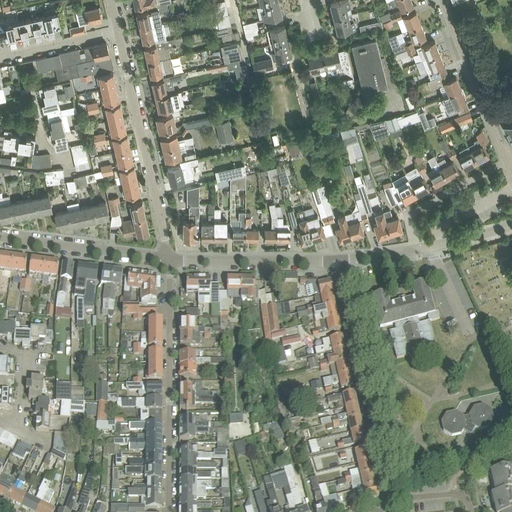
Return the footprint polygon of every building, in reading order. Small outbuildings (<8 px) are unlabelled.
[(212,3),(214,11),(227,8),(225,0),(212,3)] [(331,15),(334,16),(334,18),(348,15),(352,14),(348,0),(346,0),(331,4),(331,7),(330,9),(331,15)] [(389,0),(391,6),(399,3),(401,10),(414,6),(411,0),(389,0)] [(264,20),(282,16),(279,2),(261,6),(264,20)] [(162,22),(161,22),(159,13),(168,11),(167,4),(147,8),(148,11),(137,14),(140,28),(163,23),(162,22)] [(78,20),(86,18),(88,23),(101,20),(98,7),(76,12),(78,20)] [(57,8),(43,12),(44,15),(47,29),(50,40),(56,38),(53,27),(61,26),(58,12),(57,8)] [(214,11),(218,28),(231,25),(227,8),(214,11)] [(416,11),(404,16),(409,29),(421,24),(416,11)] [(381,18),(381,19),(382,21),(392,17),(393,20),(398,19),(395,12),(390,14),(389,12),(380,16),(381,18)] [(47,29),(44,15),(31,18),(34,32),(37,43),(43,41),(40,30),(47,29)] [(354,21),(350,22),(348,15),(334,18),(338,33),(355,28),(354,21)] [(22,35),(18,21),(17,17),(5,20),(11,49),(17,47),(15,36),(22,35)] [(34,32),(31,18),(18,21),(22,35),(24,46),(30,44),(28,33),(34,32)] [(361,25),(362,32),(383,27),(381,20),(361,25)] [(391,20),(384,23),(386,29),(393,26),(391,20)] [(257,21),(243,24),(245,31),(258,27),(257,21)] [(79,25),(69,27),(71,36),(86,32),(84,24),(84,23),(79,25)] [(143,42),(155,39),(155,42),(166,40),(163,23),(140,28),(143,42)] [(387,37),(395,55),(414,47),(412,43),(426,37),(421,24),(409,29),(413,38),(399,43),(395,34),(387,37)] [(217,36),(232,33),(231,25),(218,28),(215,29),(217,36)] [(267,30),(269,38),(270,45),(288,40),(284,26),(267,30)] [(246,37),(260,33),(258,27),(245,31),(246,37)] [(144,48),(147,62),(159,59),(167,58),(165,48),(183,44),(181,37),(169,39),(166,40),(155,42),(156,46),(144,48)] [(352,44),(364,91),(387,86),(376,38),(352,44)] [(274,59),(291,55),(288,40),(270,45),(274,59)] [(421,61),(422,60),(440,53),(434,40),(416,48),(421,61)] [(237,42),(221,46),(225,62),(227,62),(239,59),(241,58),(237,42)] [(106,43),(77,49),(78,55),(83,54),(85,61),(109,56),(106,43)] [(395,55),(396,59),(416,51),(414,47),(395,55)] [(337,71),(342,70),(337,49),(323,53),(326,67),(328,75),(336,73),(337,71)] [(71,51),(62,53),(66,70),(75,68),(74,64),(85,61),(83,54),(78,55),(79,59),(73,60),(71,51)] [(56,65),(49,67),(53,82),(60,80),(58,72),(66,70),(62,53),(53,55),(56,65)] [(319,69),(326,67),(323,53),(309,56),(313,75),(320,73),(319,69)] [(422,60),(430,79),(447,73),(445,66),(440,53),(422,60)] [(85,61),(74,64),(75,68),(77,76),(81,75),(90,73),(102,71),(112,69),(110,56),(109,56),(85,61)] [(40,58),(31,60),(35,77),(44,75),(46,83),(53,82),(49,67),(43,68),(40,58)] [(252,63),(255,72),(273,68),(271,58),(252,63)] [(151,76),(163,73),(159,59),(147,62),(151,76)] [(237,78),(247,76),(248,76),(248,75),(245,64),(240,65),(239,59),(227,62),(227,63),(228,68),(228,69),(234,67),(237,78)] [(25,72),(18,74),(21,89),(28,87),(29,87),(27,79),(35,77),(31,60),(22,62),(25,72)] [(207,72),(228,68),(227,63),(206,67),(207,72)] [(189,64),(170,68),(171,75),(183,73),(190,71),(189,64)] [(100,83),(102,89),(116,86),(113,72),(96,76),(98,83),(100,83)] [(164,80),(152,83),(155,97),(175,92),(173,81),(184,78),(183,73),(171,75),(163,77),(164,80)] [(346,88),(352,87),(349,73),(342,75),(346,88)] [(427,86),(434,83),(449,77),(447,73),(430,79),(426,81),(427,86)] [(248,76),(247,76),(250,94),(258,92),(254,74),(248,75),(248,76)] [(408,87),(416,83),(414,77),(406,81),(408,87)] [(448,94),(442,96),(442,97),(449,95),(461,90),(456,77),(444,81),(448,94)] [(320,95),(316,82),(310,83),(313,97),(320,95)] [(58,100),(56,92),(54,85),(39,88),(40,96),(43,95),(45,103),(58,100)] [(102,103),(119,100),(116,86),(102,89),(103,96),(101,97),(102,103)] [(458,112),(459,113),(469,109),(466,103),(461,90),(449,95),(442,97),(449,115),(458,112)] [(181,91),(175,92),(155,97),(158,110),(184,105),(181,91)] [(414,106),(410,95),(405,97),(410,108),(414,106)] [(415,106),(425,103),(423,97),(413,101),(415,106)] [(47,110),(49,118),(61,115),(58,100),(45,103),(42,103),(44,111),(47,110)] [(89,113),(99,111),(97,101),(87,104),(89,113)] [(105,114),(107,114),(109,120),(123,117),(120,103),(103,107),(105,114)] [(159,132),(176,129),(173,116),(180,114),(179,109),(165,113),(166,116),(156,118),(159,132)] [(417,112),(397,119),(401,126),(420,119),(417,112)] [(454,119),(453,119),(456,125),(472,119),(470,112),(454,118),(454,119)] [(52,133),(65,131),(61,115),(49,118),(46,119),(47,126),(50,125),(52,133)] [(511,115),(502,120),(511,138),(511,115)] [(188,128),(212,123),(210,116),(183,122),(182,123),(185,128),(181,134),(183,136),(188,128)] [(110,134),(126,131),(123,117),(109,120),(110,127),(108,128),(110,134)] [(397,119),(396,117),(385,119),(387,127),(388,131),(401,126),(397,119)] [(424,129),(435,125),(436,125),(433,117),(421,121),(424,129)] [(222,145),(233,142),(232,139),(233,138),(229,119),(216,122),(221,141),(222,145)] [(385,119),(368,123),(372,132),(387,127),(385,119)] [(448,130),(445,123),(439,126),(442,133),(448,130)] [(342,138),(345,145),(358,140),(356,134),(354,126),(340,130),(342,138)] [(12,131),(4,130),(4,133),(2,146),(18,148),(19,135),(11,134),(12,131)] [(468,146),(470,151),(477,162),(489,156),(483,145),(488,142),(482,130),(477,133),(479,138),(474,141),(475,142),(468,146)] [(65,131),(52,133),(49,134),(51,141),(54,141),(56,149),(68,146),(65,131)] [(19,135),(18,148),(33,150),(35,138),(27,136),(27,133),(20,132),(19,135)] [(104,132),(94,135),(95,140),(87,142),(88,145),(96,143),(96,144),(106,142),(104,132)] [(112,145),(114,145),(116,151),(130,148),(127,134),(110,138),(112,145)] [(176,135),(161,138),(163,149),(179,146),(179,147),(185,145),(187,145),(187,144),(194,143),(192,136),(177,140),(176,135)] [(445,152),(447,151),(449,155),(456,151),(453,147),(450,149),(447,144),(445,140),(440,143),(445,152)] [(455,146),(452,141),(447,144),(450,149),(453,147),(455,146)] [(72,145),(73,151),(85,149),(84,143),(72,145)] [(300,153),(297,143),(288,145),(291,155),(300,153)] [(166,161),(182,158),(180,152),(186,151),(185,145),(179,147),(179,146),(163,149),(166,161)] [(459,151),(462,156),(458,157),(465,169),(477,162),(470,151),(468,146),(459,151)] [(117,165),(133,162),(130,148),(116,151),(117,159),(115,159),(117,165)] [(73,151),(75,157),(87,155),(85,149),(73,151)] [(88,161),(87,155),(75,157),(76,164),(88,161)] [(434,155),(427,159),(433,169),(427,172),(435,186),(447,179),(441,167),(437,161),(434,155)] [(416,157),(413,159),(415,162),(419,169),(424,166),(419,156),(416,157)] [(196,158),(185,160),(180,161),(180,165),(167,168),(171,183),(184,180),(183,174),(191,172),(189,164),(193,163),(193,164),(199,163),(197,157),(196,158)] [(444,157),(437,161),(441,167),(447,179),(459,172),(453,161),(447,164),(444,157)] [(90,167),(88,161),(76,164),(77,170),(90,167)] [(103,175),(113,173),(111,163),(101,166),(103,175)] [(348,179),(354,177),(349,163),(343,165),(348,179)] [(119,176),(121,176),(123,182),(137,179),(134,165),(117,169),(119,176)] [(244,165),(215,171),(217,181),(228,179),(246,175),(244,165)] [(11,167),(4,167),(3,171),(4,175),(10,175),(13,176),(19,177),(16,168),(11,167)] [(276,167),(267,169),(268,173),(269,173),(270,176),(278,174),(276,167)] [(43,170),(46,185),(60,183),(64,182),(63,168),(43,170)] [(88,182),(96,180),(94,172),(86,174),(88,182)] [(88,184),(88,182),(86,174),(74,177),(75,181),(76,188),(88,185),(88,184)] [(411,184),(408,178),(406,174),(401,177),(402,179),(392,185),(390,186),(392,192),(398,202),(403,199),(405,202),(417,195),(411,184)] [(408,178),(411,184),(417,195),(430,189),(423,177),(419,179),(417,174),(408,178)] [(237,187),(245,188),(246,175),(231,178),(230,191),(237,191),(237,187)] [(123,197),(140,193),(137,179),(123,182),(124,189),(122,190),(123,197)] [(213,182),(215,188),(229,185),(228,179),(217,181),(214,182),(213,182)] [(77,190),(76,188),(75,181),(67,182),(69,192),(77,190)] [(392,185),(391,181),(383,184),(387,196),(392,206),(398,202),(392,192),(390,186),(392,185)] [(359,192),(366,213),(372,211),(363,182),(357,184),(359,192)] [(270,204),(275,202),(272,185),(266,186),(270,204)] [(189,221),(181,221),(181,230),(184,230),(184,240),(195,240),(195,230),(199,230),(199,220),(199,186),(187,188),(187,205),(189,205),(189,221)] [(330,223),(325,205),(322,197),(321,197),(318,187),(311,189),(321,220),(322,219),(324,224),(330,223)] [(368,220),(366,213),(359,192),(354,194),(359,209),(344,214),(347,224),(352,237),(364,233),(360,222),(368,220)] [(11,203),(9,195),(0,197),(0,214),(1,221),(14,218),(11,203)] [(52,210),(49,195),(36,197),(39,213),(52,210)] [(118,196),(107,199),(109,205),(120,202),(118,196)] [(322,197),(325,205),(330,223),(337,220),(333,209),(331,209),(327,196),(322,197)] [(39,213),(36,197),(23,200),(27,216),(39,213)] [(11,203),(14,218),(27,216),(23,200),(11,203)] [(142,201),(130,204),(134,218),(145,216),(142,201)] [(109,217),(106,202),(93,205),(96,220),(109,217)] [(109,205),(110,211),(119,209),(121,209),(120,202),(109,205)] [(209,203),(209,222),(202,222),(201,240),(214,240),(214,212),(214,203),(209,203)] [(265,229),(264,240),(277,240),(277,229),(278,216),(276,207),(275,207),(274,203),(268,204),(271,218),(271,229),(265,229)] [(96,220),(93,205),(80,208),(84,223),(96,220)] [(315,216),(312,205),(304,208),(307,218),(310,227),(314,240),(318,238),(318,241),(325,239),(324,236),(326,236),(321,222),(316,224),(314,216),(315,216)] [(283,217),(281,206),(276,207),(278,216),(277,229),(277,240),(290,240),(290,229),(288,223),(283,224),(283,217)] [(84,223),(80,208),(68,210),(71,226),(84,223)] [(297,230),(301,244),(314,240),(310,227),(307,218),(304,208),(303,208),(306,217),(299,220),(302,229),(297,230)] [(390,209),(383,212),(386,221),(390,234),(402,230),(398,217),(393,218),(390,209)] [(55,213),(59,229),(71,226),(68,210),(55,213)] [(233,229),(233,240),(246,240),(246,217),(246,212),(238,211),(238,220),(241,220),(241,229),(233,229)] [(227,240),(227,229),(220,229),(220,212),(214,212),(214,240),(227,240)] [(386,221),(383,212),(375,214),(378,223),(374,225),(378,238),(390,234),(386,221)] [(335,227),(340,241),(352,237),(347,224),(344,214),(337,216),(341,226),(339,226),(338,223),(335,224),(336,227),(335,227)] [(122,221),(122,225),(124,234),(137,232),(138,235),(137,236),(137,237),(150,234),(145,216),(134,218),(122,221)] [(259,229),(251,229),(251,217),(246,217),(246,240),(259,240),(259,229)] [(0,272),(4,273),(4,271),(11,272),(13,257),(0,255),(0,272)] [(25,276),(27,259),(13,257),(11,272),(18,272),(18,275),(25,276)] [(29,276),(32,276),(31,280),(42,281),(43,276),(45,261),(31,259),(29,276)] [(59,263),(45,261),(43,276),(49,277),(49,279),(57,280),(59,263)] [(59,293),(58,293),(56,308),(63,309),(67,280),(71,280),(74,265),(63,263),(59,293)] [(77,322),(84,321),(83,300),(84,300),(84,297),(88,267),(78,265),(76,281),(81,281),(78,299),(76,299),(77,322)] [(96,283),(98,268),(88,267),(84,297),(89,298),(91,283),(96,283)] [(101,284),(106,284),(104,299),(102,298),(102,310),(108,310),(108,303),(109,300),(113,270),(103,269),(101,284)] [(108,316),(113,317),(114,303),(116,286),(121,287),(123,271),(113,270),(109,300),(108,303),(108,310),(108,316)] [(133,315),(141,315),(156,315),(156,307),(139,307),(139,305),(131,305),(132,289),(141,290),(141,299),(144,299),(144,302),(146,302),(146,305),(156,305),(156,276),(129,272),(128,277),(125,277),(125,286),(124,293),(123,304),(123,315),(133,315)] [(186,293),(196,293),(198,293),(198,278),(186,278),(186,293)] [(210,284),(210,278),(198,278),(198,293),(198,304),(204,304),(204,298),(210,298),(210,305),(219,304),(219,300),(218,284),(210,284)] [(227,298),(234,298),(241,298),(241,291),(241,278),(227,278),(227,298)] [(258,300),(258,289),(255,289),(255,278),(241,278),(241,291),(241,298),(241,299),(247,299),(247,300),(258,300)] [(315,297),(332,293),(333,293),(331,281),(326,282),(325,280),(318,281),(318,280),(300,279),(300,284),(305,284),(306,287),(312,285),(315,297)] [(400,299),(400,300),(390,303),(387,291),(371,295),(380,328),(394,324),(396,330),(389,332),(396,359),(407,356),(407,355),(409,355),(410,360),(425,356),(424,351),(425,350),(426,351),(436,348),(429,322),(440,319),(438,312),(437,312),(435,312),(427,280),(411,284),(414,296),(404,299),(404,298),(400,299)] [(293,314),(296,314),(335,305),(332,293),(315,297),(316,303),(312,304),(312,305),(292,310),(293,314)] [(219,304),(220,317),(228,317),(227,300),(219,300),(219,304)] [(273,304),(267,305),(268,313),(282,311),(281,304),(275,305),(273,304)] [(265,341),(271,340),(271,333),(269,320),(268,313),(267,305),(260,307),(264,335),(265,341)] [(315,322),(318,321),(318,322),(337,318),(335,305),(296,314),(298,319),(313,316),(315,322)] [(197,317),(198,311),(198,309),(186,309),(186,317),(197,317)] [(282,311),(268,313),(269,320),(277,318),(283,318),(282,311)] [(14,342),(14,345),(22,345),(22,348),(30,349),(30,341),(31,333),(30,333),(18,332),(20,317),(16,316),(16,320),(14,342)] [(269,320),(271,333),(279,331),(277,318),(269,320)] [(320,328),(311,330),(312,337),(340,330),(337,318),(318,322),(320,328)] [(0,337),(7,338),(7,341),(14,342),(16,320),(15,320),(7,319),(7,326),(0,325),(0,337)] [(30,327),(30,333),(31,333),(30,341),(38,341),(38,344),(45,345),(46,343),(52,343),(52,331),(53,319),(49,319),(49,326),(47,329),(37,328),(30,327)] [(149,326),(149,333),(162,333),(162,319),(146,319),(146,326),(149,326)] [(200,333),(200,334),(204,334),(210,334),(210,329),(204,329),(202,327),(195,327),(195,321),(180,321),(180,333),(200,333)] [(285,336),(284,330),(279,331),(271,333),(271,340),(285,336)] [(133,344),(133,349),(141,349),(146,349),(146,347),(162,347),(162,333),(149,333),(149,341),(147,341),(147,340),(140,340),(140,344),(133,344)] [(180,345),(199,345),(200,334),(200,333),(180,333),(180,345)] [(299,336),(281,340),(282,346),(300,342),(299,336)] [(330,339),(322,340),(324,347),(325,353),(333,351),(344,349),(342,336),(332,338),(330,339)] [(278,364),(288,361),(283,347),(273,350),(278,364)] [(317,357),(307,360),(309,370),(314,369),(320,368),(326,366),(331,365),(336,364),(347,361),(344,349),(333,351),(334,357),(328,358),(329,363),(325,364),(324,361),(318,362),(317,357)] [(149,358),(149,366),(162,366),(162,351),(146,351),(146,358),(149,358)] [(180,353),(180,365),(195,365),(204,366),(210,366),(223,366),(223,360),(195,359),(195,353),(190,353),(180,353)] [(0,377),(9,378),(9,370),(13,370),(13,363),(0,361),(0,377)] [(350,374),(347,361),(336,364),(338,376),(350,374)] [(195,365),(180,365),(180,377),(190,377),(195,377),(195,366),(195,365)] [(162,380),(162,366),(149,366),(149,373),(146,373),(146,380),(162,380)] [(330,386),(333,385),(340,383),(341,389),(353,386),(350,374),(338,376),(322,379),(325,392),(331,391),(330,386)] [(0,393),(10,394),(10,386),(14,386),(14,378),(9,378),(0,377),(0,393)] [(45,396),(46,389),(42,389),(43,378),(31,377),(31,383),(27,383),(26,390),(29,390),(28,399),(33,399),(41,400),(41,399),(42,396),(45,396)] [(77,380),(72,380),(72,401),(83,401),(83,391),(77,391),(77,380)] [(108,402),(107,402),(108,402),(108,383),(96,383),(96,402),(98,402),(98,401),(108,402)] [(180,385),(180,397),(210,397),(217,397),(217,392),(210,392),(202,392),(202,383),(195,383),(194,386),(190,385),(180,385)] [(126,389),(128,392),(130,392),(138,392),(138,396),(162,396),(162,384),(142,384),(133,384),(131,384),(126,384),(126,389)] [(72,387),(57,387),(57,401),(66,401),(71,401),(72,401),(72,391),(72,387)] [(322,390),(309,392),(310,398),(323,395),(322,390)] [(326,398),(328,404),(344,400),(345,407),(357,405),(354,392),(326,398)] [(10,394),(0,393),(0,415),(1,415),(2,409),(11,410),(11,402),(15,402),(15,394),(10,394)] [(180,397),(180,409),(186,409),(195,409),(195,403),(204,403),(226,404),(226,402),(225,397),(217,397),(210,397),(180,397)] [(36,407),(35,415),(48,416),(49,400),(41,399),(41,400),(33,399),(33,406),(36,407)] [(137,409),(141,411),(147,410),(148,410),(148,416),(144,416),(142,418),(142,422),(162,422),(162,399),(118,399),(118,409),(137,409)] [(72,401),(71,401),(70,413),(83,414),(84,402),(84,401),(83,401),(83,402),(72,401)] [(97,421),(105,422),(107,402),(108,402),(98,401),(98,402),(97,421)] [(86,405),(85,416),(96,417),(96,406),(86,405)] [(333,423),(360,417),(357,405),(345,407),(347,414),(331,418),(319,420),(321,425),(333,423)] [(443,431),(451,436),(461,434),(463,430),(470,434),(475,427),(479,430),(488,428),(493,419),(491,410),(483,405),(473,407),(468,415),(463,416),(455,411),(446,414),(441,422),(443,431)] [(35,415),(34,414),(33,422),(36,422),(36,431),(49,432),(50,416),(48,416),(35,415)] [(230,424),(243,423),(243,415),(230,416),(230,424)] [(287,426),(299,422),(298,417),(279,421),(279,422),(281,427),(287,426)] [(325,427),(326,429),(349,424),(351,432),(362,430),(360,417),(333,423),(321,425),(321,428),(325,427)] [(180,429),(227,429),(227,423),(209,423),(200,423),(200,418),(180,418),(180,429)] [(111,431),(111,434),(115,434),(115,422),(97,422),(96,431),(111,431)] [(281,428),(281,427),(279,422),(267,425),(269,431),(281,428)] [(300,429),(299,422),(287,426),(288,433),(296,431),(296,433),(295,433),(297,439),(303,437),(302,434),(303,433),(302,429),(300,429)] [(129,430),(146,430),(146,435),(162,435),(162,424),(129,424),(129,430)] [(56,438),(57,438),(67,443),(68,434),(68,428),(63,427),(63,433),(55,432),(55,438),(56,438)] [(217,434),(217,444),(228,443),(228,429),(227,429),(180,429),(180,439),(195,439),(195,434),(209,434),(217,434)] [(338,448),(344,447),(365,442),(362,430),(351,432),(352,439),(342,441),(342,442),(337,443),(338,448)] [(0,444),(5,447),(10,435),(4,432),(1,438),(0,439),(0,444)] [(265,433),(257,435),(259,442),(267,439),(265,433)] [(118,445),(124,445),(129,445),(161,445),(162,435),(146,435),(146,440),(114,440),(114,445),(118,445)] [(54,444),(56,445),(66,450),(67,443),(57,438),(54,444)] [(238,457),(248,454),(244,441),(234,444),(238,457)] [(33,449),(19,442),(12,455),(23,460),(26,453),(30,455),(33,449)] [(56,445),(54,450),(66,456),(66,450),(56,445)] [(104,445),(103,455),(113,455),(114,445),(108,445),(104,445)] [(129,450),(146,450),(146,456),(161,456),(161,445),(129,445),(129,450)] [(179,449),(179,459),(196,460),(210,460),(210,459),(222,459),(222,460),(227,460),(227,459),(226,459),(226,446),(224,445),(211,445),(212,451),(213,451),(213,454),(196,454),(196,449),(179,449)] [(310,460),(309,457),(307,451),(306,448),(299,450),(302,462),(310,460)] [(355,451),(358,463),(369,461),(366,448),(355,451)] [(51,455),(52,455),(65,461),(66,456),(54,450),(51,455)] [(161,466),(161,456),(146,456),(146,461),(129,461),(129,466),(161,466)] [(196,463),(196,460),(179,459),(179,469),(196,469),(216,470),(216,463),(210,464),(196,463)] [(358,463),(361,476),(372,473),(369,461),(358,463)] [(294,474),(291,466),(284,468),(291,491),(297,511),(307,511),(306,508),(299,510),(299,508),(303,507),(300,500),(302,499),(298,487),(295,488),(293,481),(295,476),(294,474)] [(511,466),(488,471),(491,482),(511,478),(511,472),(511,466)] [(79,499),(80,499),(78,505),(82,506),(80,511),(86,511),(87,509),(87,508),(90,501),(89,500),(92,469),(90,468),(79,499)] [(125,468),(125,474),(145,475),(145,478),(147,478),(147,479),(161,479),(161,468),(125,468)] [(274,491),(283,489),(289,506),(285,508),(286,511),(297,511),(291,491),(284,468),(283,468),(284,471),(270,476),(274,489),(274,491)] [(215,479),(215,473),(196,473),(196,469),(179,469),(179,479),(196,479),(210,479),(215,479)] [(353,490),(363,488),(375,485),(372,473),(361,476),(350,478),(345,479),(336,481),(337,486),(351,483),(353,490)] [(20,475),(17,480),(23,484),(26,479),(20,475)] [(270,501),(266,503),(268,511),(280,511),(274,491),(274,489),(270,476),(263,478),(270,501)] [(318,486),(315,477),(309,479),(313,491),(318,507),(313,508),(314,511),(326,511),(318,486)] [(491,482),(493,493),(495,492),(495,493),(510,489),(511,489),(511,477),(511,478),(491,482)] [(0,496),(8,500),(13,490),(15,486),(12,484),(8,485),(3,480),(1,479),(0,479),(0,496)] [(134,490),(161,491),(161,479),(147,479),(147,486),(132,486),(132,488),(134,488),(134,490)] [(210,483),(196,483),(196,479),(179,479),(179,489),(206,489),(210,489),(210,483)] [(323,484),(318,486),(326,511),(333,511),(332,506),(334,504),(332,496),(327,497),(323,484)] [(375,485),(363,488),(366,500),(379,497),(376,485),(375,485)] [(38,491),(39,492),(35,501),(27,497),(22,507),(31,511),(36,511),(47,490),(47,489),(41,486),(38,491)] [(47,506),(54,492),(47,489),(47,490),(36,511),(54,511),(55,510),(47,506)] [(196,499),(206,499),(206,489),(179,489),(179,499),(196,499)] [(221,499),(224,499),(229,499),(229,489),(221,489),(221,499)] [(510,489),(495,493),(495,492),(493,493),(491,493),(493,500),(491,501),(492,505),(511,499),(511,495),(511,489),(510,489)] [(27,497),(13,490),(8,500),(22,507),(27,497)] [(76,492),(72,490),(70,496),(64,511),(63,511),(60,511),(59,511),(71,511),(76,499),(74,498),(76,492)] [(128,496),(147,496),(147,508),(161,508),(161,491),(134,490),(134,491),(128,491),(128,496)] [(266,511),(265,508),(260,492),(254,494),(259,510),(260,511),(266,511)] [(210,503),(196,503),(196,499),(179,499),(179,508),(196,508),(210,509),(210,503)] [(511,499),(492,505),(493,508),(495,508),(495,511),(508,511),(511,511),(511,499)] [(99,511),(101,506),(98,505),(99,503),(97,503),(93,511),(99,511)] [(341,511),(338,503),(334,504),(332,506),(333,511),(341,511)]
